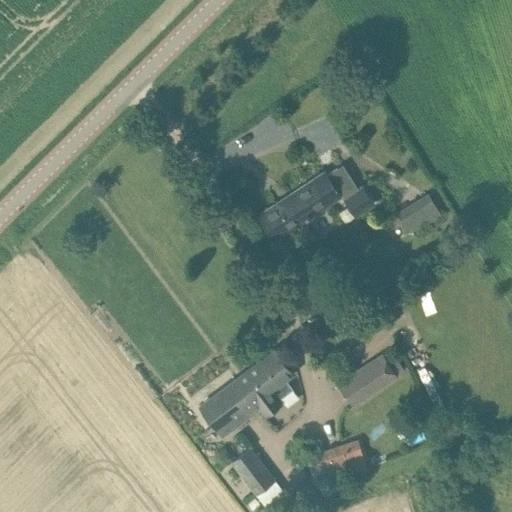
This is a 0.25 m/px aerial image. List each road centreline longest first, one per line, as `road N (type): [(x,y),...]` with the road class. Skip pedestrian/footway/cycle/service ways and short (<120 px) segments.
road 1 (residential): [(133,92),(276,278),(320,419)]
road 2 (unclassified): [(0,224),(133,92)]
road 3 (unclassified): [(133,92),(225,0)]
